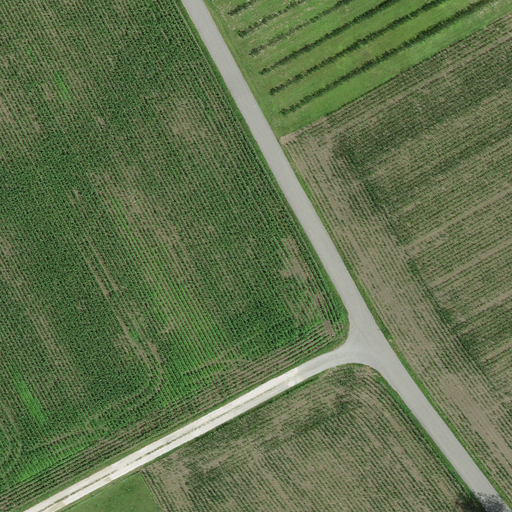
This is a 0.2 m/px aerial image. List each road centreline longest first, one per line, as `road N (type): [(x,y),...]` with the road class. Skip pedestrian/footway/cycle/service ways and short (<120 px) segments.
road 1 (track): [(372,339),(189,0)]
road 2 (track): [(41,511),(372,339)]
